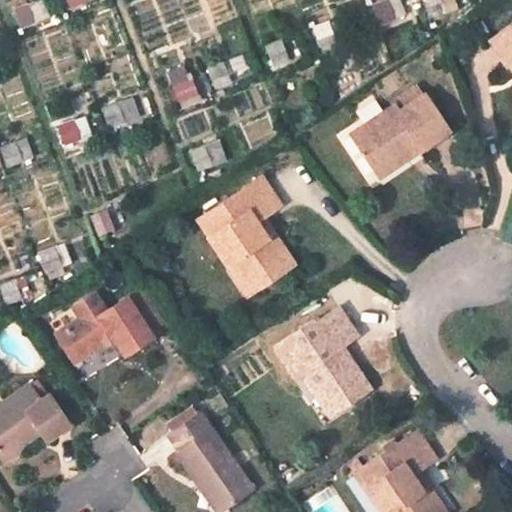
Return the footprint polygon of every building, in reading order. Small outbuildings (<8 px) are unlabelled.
[(60,0),(64,10),(79,5),(76,0),(60,0)] [(396,0),(385,0),(372,5),(379,24),(402,15),(396,0)] [(15,9),(22,25),(46,17),(40,1),(15,9)] [(346,36),(339,18),(314,27),(320,46),(346,36)] [(511,22),(490,39),(511,69),(511,22)] [(266,46),(273,65),(287,60),(280,40),(266,46)] [(208,68),(215,87),(228,81),(221,64),(208,68)] [(171,103),(196,94),(190,76),(164,84),(171,103)] [(421,150),(450,130),(424,92),(411,101),(405,91),(390,102),(392,104),(350,132),(360,147),(358,148),(360,152),(362,151),(374,169),(377,166),(415,140),(421,150)] [(124,100),(102,108),(110,127),(131,119),(124,100)] [(79,138),(73,119),(58,125),(64,144),(79,138)] [(377,166),(383,176),(421,150),(415,140),(377,166)] [(20,160),(14,143),(1,147),(7,166),(20,160)] [(219,163),(212,143),(190,152),(197,170),(219,163)] [(254,292),(295,264),(262,217),(280,203),(261,176),(198,219),(209,236),(208,238),(226,266),(233,262),(254,292)] [(98,235),(121,225),(113,207),(91,217),(98,235)] [(40,251),(47,270),(70,262),(63,243),(40,251)] [(226,266),(247,297),(254,292),(233,262),(226,266)] [(0,284),(0,286),(7,303),(30,294),(23,276),(0,284)] [(124,356),(152,336),(127,296),(107,310),(96,292),(73,306),(81,318),(56,333),(75,362),(104,343),(103,342),(111,336),(124,356)] [(336,412),(371,389),(349,356),(341,361),(333,351),(341,345),(358,334),(340,308),(315,324),(313,320),(273,347),(295,378),(301,374),(311,390),(318,386),(336,412)] [(341,361),(349,356),(341,345),(333,351),(341,361)] [(69,424),(49,395),(47,396),(41,400),(36,393),(43,389),(37,381),(31,386),(30,385),(0,404),(0,457),(3,461),(21,449),(20,445),(41,431),(47,440),(69,424)] [(311,390),(330,417),(336,412),(318,386),(311,390)] [(47,396),(43,389),(36,393),(41,400),(47,396)] [(223,510),(253,490),(200,412),(168,433),(179,448),(175,451),(196,484),(202,480),(223,510)] [(446,511),(418,470),(436,458),(417,430),(361,468),(356,459),(347,465),(378,511),(446,511)] [(196,484),(215,511),(221,511),(223,510),(202,480),(196,484)]
